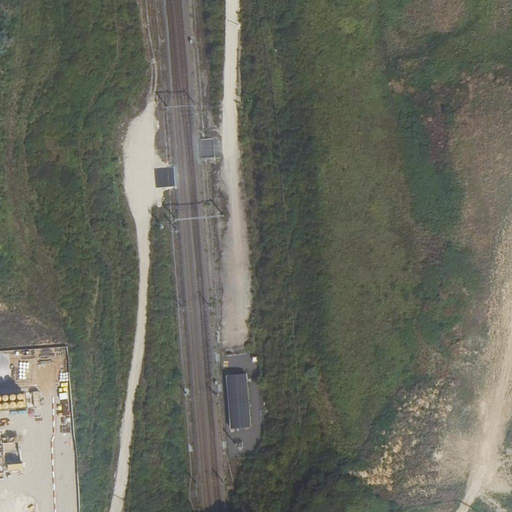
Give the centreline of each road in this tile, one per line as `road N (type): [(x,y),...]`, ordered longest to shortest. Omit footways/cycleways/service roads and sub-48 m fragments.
road 1 (track): [(116,511),(148,252),(155,71),(145,0)]
road 2 (track): [(236,437),(257,432),(252,367),(231,370),(230,355),(238,245),(231,0)]
